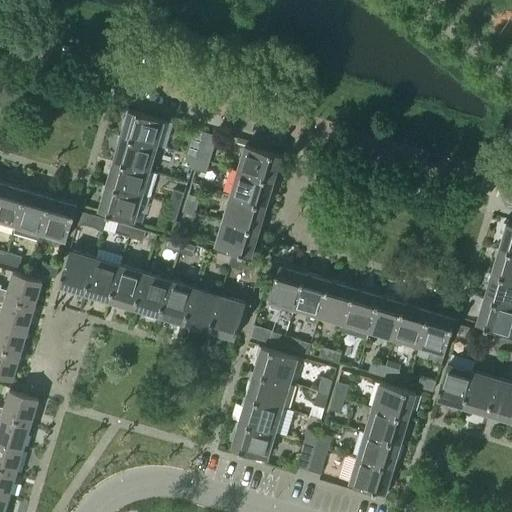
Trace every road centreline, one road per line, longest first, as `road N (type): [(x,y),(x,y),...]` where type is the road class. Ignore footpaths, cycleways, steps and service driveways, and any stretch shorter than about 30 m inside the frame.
road 1 (residential): [(511,190),(0,34)]
road 2 (residential): [(88,511),(136,482),(160,480),(266,511)]
